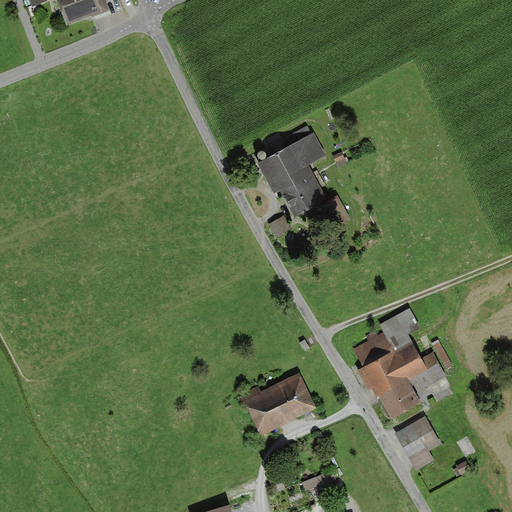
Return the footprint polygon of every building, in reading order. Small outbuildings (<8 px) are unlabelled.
[(57,0),(67,25),(91,15),(92,17),(110,10),(106,0),(57,0)] [(298,130),(301,135),(311,128),(308,123),(298,130)] [(313,133),(258,163),(275,193),(281,190),(295,216),(327,199),(308,166),(326,156),(313,133)] [(342,153),(333,156),(338,167),(346,163),(342,153)] [(276,239),(291,230),(282,215),(267,224),(276,239)] [(421,389),(445,376),(432,352),(422,357),(409,334),(420,328),(410,309),(381,325),(385,333),(355,349),(365,367),(359,370),(369,389),(373,387),(377,395),(379,394),(392,417),(420,402),(410,385),(417,382),(421,389)] [(305,340),(300,343),(305,351),(310,348),(305,340)] [(262,436),(317,409),(300,374),(261,394),(257,385),(241,393),(262,436)] [(416,470),(434,460),(429,450),(440,444),(425,417),(396,433),(416,470)] [(457,468),(453,470),(457,476),(470,469),(466,461),(456,466),(457,468)] [(333,471),(303,483),(306,491),(336,479),(333,471)]
